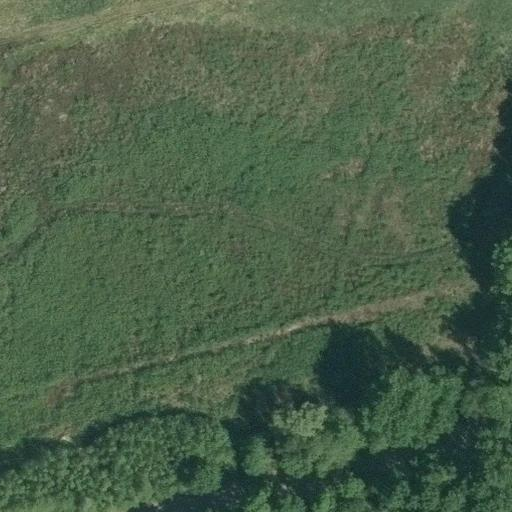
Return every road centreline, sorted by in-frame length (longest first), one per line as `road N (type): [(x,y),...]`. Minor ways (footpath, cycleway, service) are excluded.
road 1 (unclassified): [(189,511),(501,433)]
road 2 (track): [(169,0),(0,40)]
